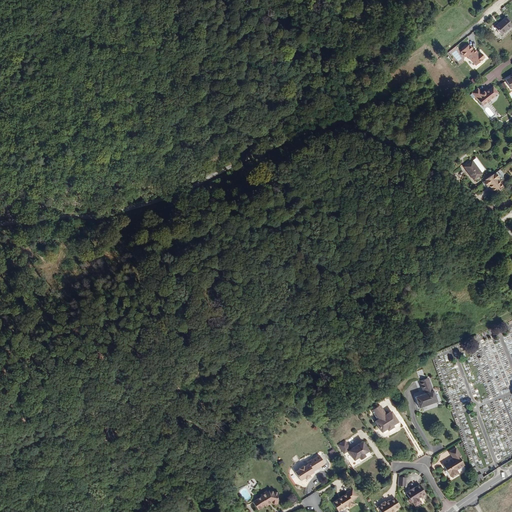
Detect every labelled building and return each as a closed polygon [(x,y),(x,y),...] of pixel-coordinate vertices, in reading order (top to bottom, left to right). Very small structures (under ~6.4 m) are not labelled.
[(501,35),(511,25),(505,17),(494,27),(501,35)] [(484,57),(480,52),(478,54),(473,49),(472,50),(468,45),(460,52),(465,56),(466,55),(475,66),(484,57)] [(482,106),(495,96),(494,95),(498,92),(493,86),(490,89),(489,89),(484,92),(483,91),(481,93),(477,88),(471,93),(476,99),(477,99),(482,106)] [(481,174),(471,160),(463,166),(472,180),(481,174)] [(502,187),(497,179),(498,178),(494,172),(482,181),(486,187),(488,185),(489,184),(491,187),(490,188),(494,194),(502,187)] [(434,402),(426,378),(417,381),(420,390),(422,390),(423,393),(413,397),(417,408),(434,402)] [(396,424),(393,419),(391,420),(387,414),(384,417),(378,407),(370,412),(376,422),(373,423),(380,434),(385,431),(386,433),(392,429),(391,427),(396,424)] [(362,456),(367,453),(361,443),(349,451),(343,442),(336,447),(342,455),(346,453),(352,462),(356,459),(357,460),(363,457),(362,456)] [(456,470),(463,466),(458,457),(460,456),(456,448),(448,453),(451,459),(448,461),(442,465),(448,475),(449,475),(451,478),(458,473),(456,470)] [(322,466),(316,458),(310,462),(316,470),(322,466)] [(312,474),(316,471),(316,470),(310,462),(310,461),(305,464),(306,466),(302,468),(297,470),(298,471),(293,474),(298,482),(303,479),(304,481),(308,479),(307,477),(312,474)] [(404,488),(404,479),(396,479),(396,488),(404,488)] [(424,496),(418,486),(404,495),(413,509),(419,505),(417,500),(424,496)] [(352,500),(358,496),(353,488),(346,492),(347,493),(342,496),(343,497),(338,500),(337,499),(332,502),(338,511),(339,511),(344,509),(343,508),(347,505),(349,507),(354,504),(352,500)] [(276,501),(275,499),(276,494),(267,492),(266,493),(265,493),(258,497),(259,498),(251,503),(255,511),(264,506),(268,503),(269,504),(269,505),(273,505),(275,505),(276,501)] [(150,501),(150,497),(153,496),(153,494),(143,496),(144,502),(150,501)] [(398,508),(393,499),(387,503),(387,502),(384,504),(380,508),(376,509),(377,511),(393,511),(398,508)]
